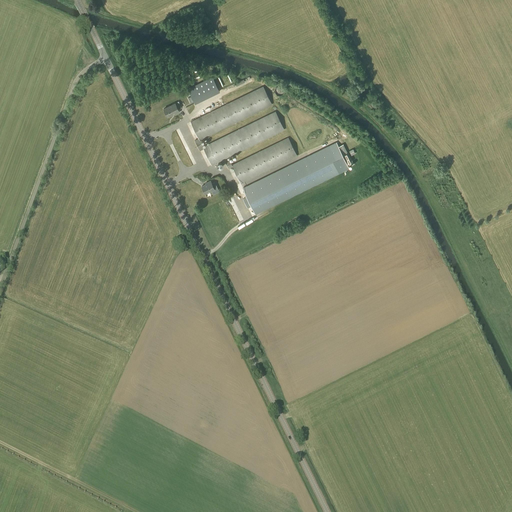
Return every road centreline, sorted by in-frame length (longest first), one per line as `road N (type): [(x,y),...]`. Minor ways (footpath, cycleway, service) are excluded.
road 1 (secondary): [(327,511),(105,58)]
road 2 (unclassified): [(0,291),(75,83),(105,58)]
